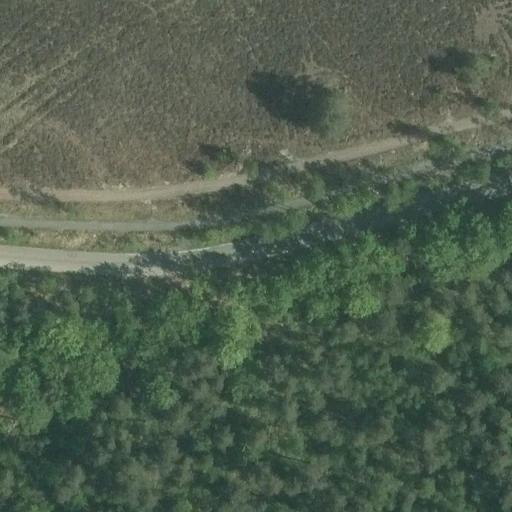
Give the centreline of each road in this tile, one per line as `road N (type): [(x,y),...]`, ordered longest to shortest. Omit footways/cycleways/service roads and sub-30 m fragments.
road 1 (tertiary): [(0,256),(189,264),(511,184)]
road 2 (unknown): [(0,194),(168,193),(240,183),(511,112)]
